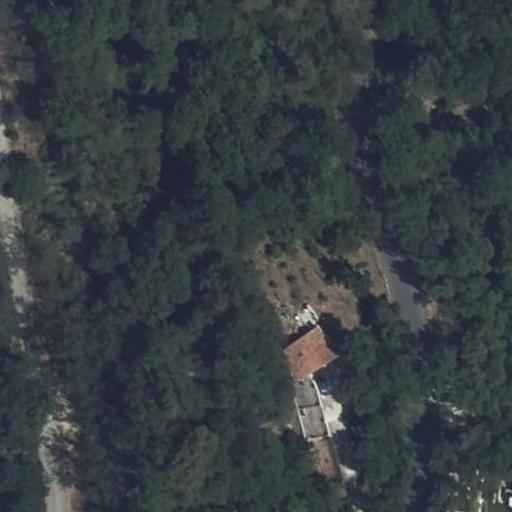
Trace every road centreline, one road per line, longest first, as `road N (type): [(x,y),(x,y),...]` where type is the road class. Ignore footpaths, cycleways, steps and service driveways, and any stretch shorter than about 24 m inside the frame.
road 1 (unclassified): [(353,0),(341,115),(415,353),(415,511)]
road 2 (residential): [(58,511),(0,134)]
